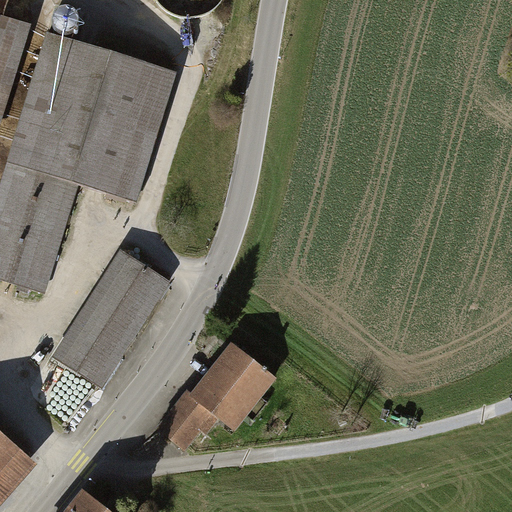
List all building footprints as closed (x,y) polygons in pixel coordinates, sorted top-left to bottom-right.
[(156,0),(162,7),(170,14),(184,19),(201,19),(214,12),(225,1),(225,0),(156,0)] [(0,25),(0,139),(29,33),(0,25)] [(46,44),(0,199),(0,283),(47,297),(78,194),(136,211),(175,81),(46,44)] [(117,256),(47,363),(96,395),(166,288),(117,256)] [(227,349),(161,434),(187,454),(214,419),(233,434),(273,384),(227,349)] [(0,508),(32,471),(0,443),(0,508)] [(93,511),(80,502),(72,511),(93,511)]
